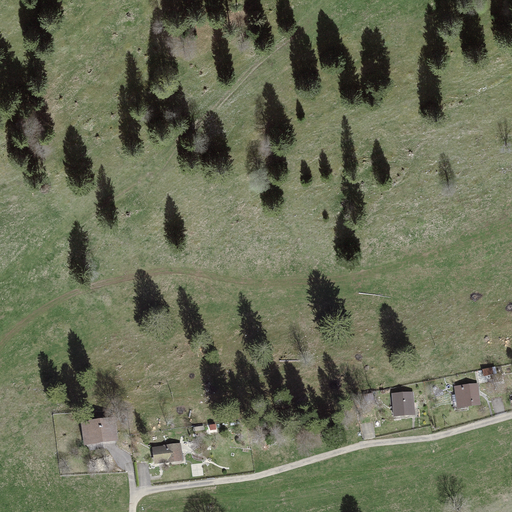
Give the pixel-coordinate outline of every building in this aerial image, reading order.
[(497,367),(482,370),(484,377),(498,374),(497,367)] [(457,389),(457,395),(453,396),(454,406),(478,403),(476,386),(457,389)] [(410,397),(410,395),(390,397),(390,405),(396,405),(396,413),(411,411),(411,403),(414,403),(413,396),(410,397)] [(110,421),(83,425),(85,441),(104,438),(104,441),(112,440),(111,432),(115,431),(113,421),(110,421)] [(180,459),(178,446),(166,448),(166,450),(156,452),(157,464),(168,462),(168,460),(180,459)] [(148,462),(136,463),(139,485),(150,484),(148,462)]
